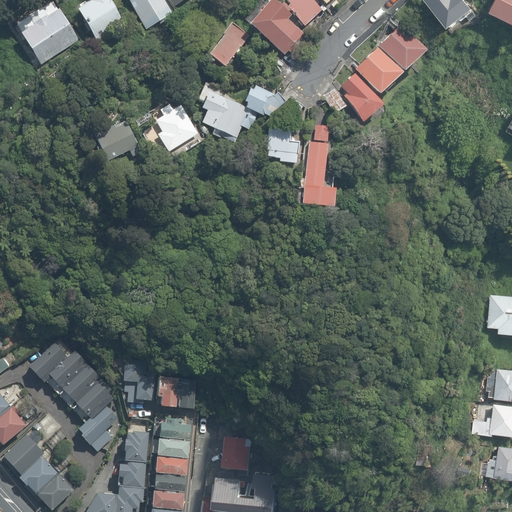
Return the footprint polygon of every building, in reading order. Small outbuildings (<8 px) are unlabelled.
[(126,24),(112,0),(93,0),(77,10),(97,40),(126,24)] [(171,8),(166,0),(129,0),(145,26),(171,8)] [(284,17),(263,0),(242,27),(277,57),(297,35),(280,22),(284,17)] [(280,0),(279,1),(283,7),(281,9),(299,28),(317,12),(305,0),(280,0)] [(427,0),(425,1),(450,32),(473,15),(467,4),(470,1),(468,0),(427,0)] [(511,0),(500,0),(492,16),(511,25),(511,0)] [(80,41),(61,8),(21,32),(40,64),(80,41)] [(245,36),(229,23),(204,55),(221,67),(245,36)] [(422,53),(398,26),(376,46),(400,72),(422,53)] [(397,76),(373,50),(350,71),(374,97),(397,76)] [(378,106),(349,76),(336,85),(343,95),(339,98),(357,124),(378,106)] [(281,102),(245,87),(237,107),(273,121),(281,102)] [(241,112),(203,93),(195,110),(200,113),(195,125),(230,140),(235,129),(243,131),(245,127),(248,128),(251,119),(240,116),(241,112)] [(192,136),(172,102),(154,113),(156,119),(150,122),(155,135),(151,138),(164,153),(192,136)] [(134,155),(121,126),(89,140),(102,165),(124,154),(127,160),(134,155)] [(324,128),(310,127),(307,143),(302,143),(295,206),(327,209),(329,193),(317,192),(324,128)] [(284,131),(261,129),(259,158),(272,160),(272,164),(289,165),(292,143),(282,142),(284,131)] [(511,295),(495,294),(492,330),(502,330),(502,334),(511,335),(511,295)] [(65,353),(54,342),(29,366),(40,377),(65,353)] [(88,355),(78,345),(48,374),(58,384),(88,355)] [(100,370),(90,359),(59,387),(69,398),(100,370)] [(152,363),(129,361),(125,399),(148,401),(152,363)] [(511,370),(502,369),(499,398),(511,399),(511,370)] [(119,391),(100,370),(69,398),(88,419),(119,391)] [(177,377),(159,375),(156,403),(174,405),(177,377)] [(177,377),(174,405),(191,408),(195,379),(177,377)] [(511,403),(496,402),(495,432),(511,434),(511,403)] [(121,423),(105,405),(80,430),(96,447),(121,423)] [(26,426),(9,409),(0,416),(0,445),(0,446),(26,426)] [(157,432),(186,435),(187,421),(179,420),(180,417),(159,415),(157,432)] [(142,503),(148,431),(131,430),(131,432),(127,431),(126,439),(123,438),(122,451),(123,451),(122,460),(126,461),(126,465),(117,464),(116,476),(122,477),(122,485),(117,485),(116,494),(96,493),(84,511),(137,511),(139,502),(142,503)] [(157,432),(155,452),(184,455),(186,435),(157,432)] [(256,437),(230,435),(228,468),(254,470),(256,437)] [(40,454),(25,437),(3,456),(18,473),(40,454)] [(435,443),(418,443),(416,464),(433,465),(435,443)] [(496,478),(511,480),(511,448),(501,446),(499,458),(492,457),(492,461),(487,461),(485,476),(496,478)] [(185,457),(155,455),(155,457),(150,456),(149,469),(153,469),(153,472),(161,473),(173,474),(183,475),(184,470),(186,470),(187,462),(185,462),(185,457)] [(17,479),(33,496),(48,511),(49,511),(73,489),(57,473),(41,456),(17,479)] [(173,474),(161,473),(160,474),(153,473),(153,475),(149,474),(147,486),(152,487),(152,488),(160,489),(177,491),(182,491),(183,476),(173,475),(173,474)] [(276,511),(278,488),(276,488),(277,476),(257,474),(255,489),(258,489),(257,498),(242,497),(243,480),(219,478),(216,511),(276,511)] [(177,491),(160,489),(159,490),(151,490),(148,490),(147,503),(150,503),(149,506),(180,509),(181,505),(182,505),(183,497),(181,497),(182,493),(177,492),(177,491)] [(200,511),(213,511),(215,497),(203,497),(200,511)]
